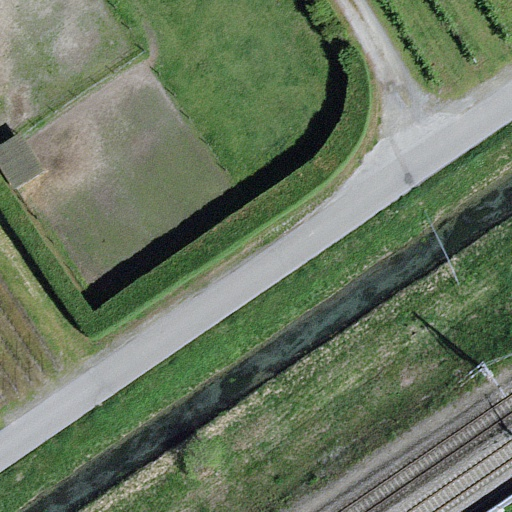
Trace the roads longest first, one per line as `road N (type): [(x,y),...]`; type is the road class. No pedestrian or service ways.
road 1 (unclassified): [(0,445),(511,92)]
road 2 (track): [(350,0),(428,147)]
